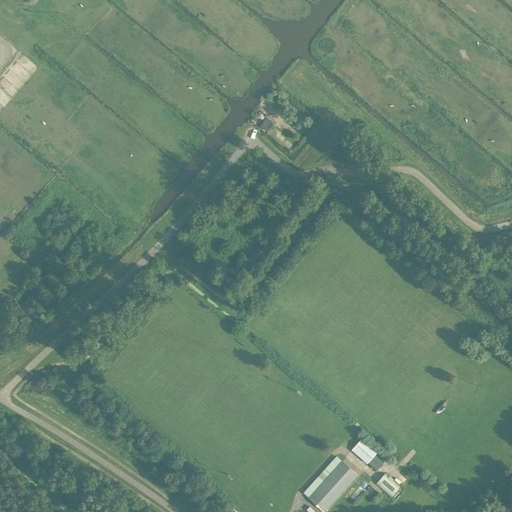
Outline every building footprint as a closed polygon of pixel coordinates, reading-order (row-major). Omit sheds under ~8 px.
[(268,108),(280,94),(276,91),(264,104),(268,108)] [(273,122),(267,118),(260,127),(267,132),(273,122)] [(351,450),(367,464),(368,463),(376,470),(384,462),(375,455),(377,453),(361,439),(351,450)] [(357,475),(342,461),(336,456),(303,493),(309,498),(324,511),(357,475)] [(375,484),(390,497),(400,486),(385,473),(375,484)] [(354,500),(363,490),(360,486),(350,497),(354,500)] [(367,490),(374,497),(378,493),(371,486),(367,490)]
